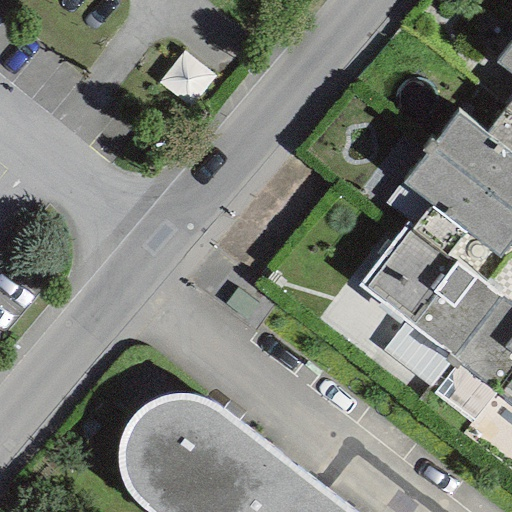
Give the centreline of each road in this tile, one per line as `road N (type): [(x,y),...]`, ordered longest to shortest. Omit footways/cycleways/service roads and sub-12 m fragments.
road 1 (residential): [(145,256),(456,511)]
road 2 (residential): [(145,256),(358,0)]
road 3 (residential): [(0,425),(145,256)]
